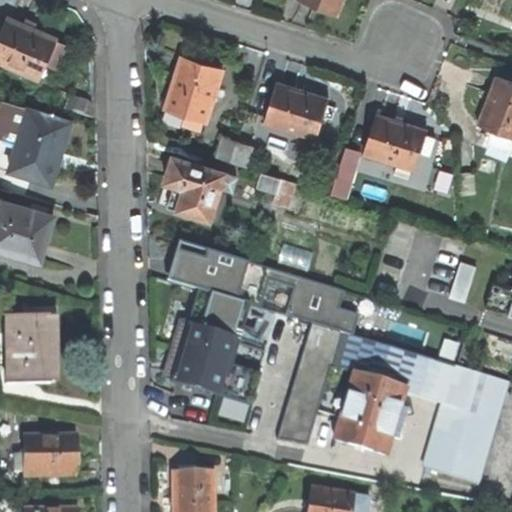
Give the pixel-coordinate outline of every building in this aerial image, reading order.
[(337,14),(343,0),(305,0),(321,7),(337,14)] [(0,35),(0,62),(38,80),(56,41),(30,30),(7,20),(0,35)] [(195,129),(198,120),(206,122),(222,72),(201,65),(181,59),(165,109),(180,114),(177,123),(195,129)] [(487,145),(511,154),(511,83),(497,78),(489,99),(479,126),(491,132),(487,145)] [(278,85),(265,125),(315,141),(328,100),(301,92),(278,85)] [(9,172),(51,185),(58,161),(69,124),(11,105),(1,137),(18,143),(9,172)] [(400,123),(378,116),(365,156),(415,173),(428,131),(400,123)] [(215,155),(232,161),(239,143),(221,137),(215,155)] [(232,161),(247,166),(253,148),(239,143),(232,161)] [(362,159),(347,154),(335,191),(350,196),(362,159)] [(167,208),(209,221),(220,187),(232,191),(236,179),(172,158),(166,176),(164,184),(174,187),(167,208)] [(257,187),(276,192),(280,179),(261,173),(257,187)] [(298,185),(280,179),(276,192),(273,200),(291,206),(298,185)] [(0,201),(0,250),(39,262),(45,242),(52,217),(0,201)] [(462,264),(451,300),(468,306),(479,269),(462,264)] [(486,310),(510,317),(511,311),(511,287),(494,282),(486,310)] [(160,380),(249,405),(258,374),(247,371),(265,311),(197,291),(189,320),(178,317),(168,353),(160,380)] [(349,314),(343,334),(427,359),(433,340),(349,314)] [(6,384),(51,383),(51,365),(51,346),(46,346),(46,324),(6,324),(6,384)] [(477,484),(508,384),(427,359),(343,334),(327,386),(351,393),(336,441),(386,457),(395,426),(406,392),(443,403),(424,468),(477,484)] [(458,361),(461,341),(445,338),(441,358),(458,361)] [(25,479),(77,477),(77,456),(77,434),(24,436),(25,479)] [(172,511),(214,511),(214,473),(172,474),(172,499),(172,511)] [(354,511),(357,496),(312,489),(308,511),(354,511)] [(354,511),(370,511),(373,498),(357,496),(354,511)]
